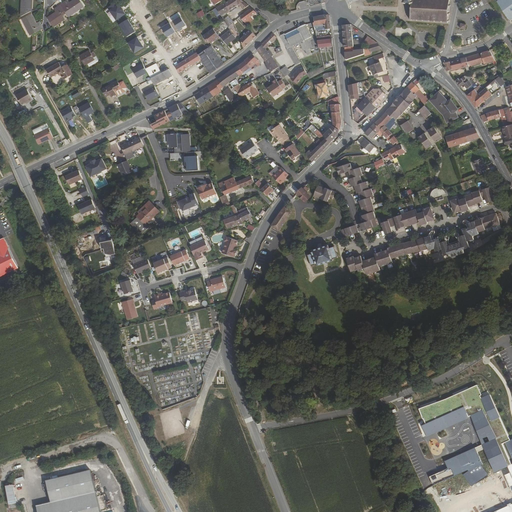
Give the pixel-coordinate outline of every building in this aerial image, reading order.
[(21,0),(20,17),(31,12),(31,0),(21,0)] [(71,15),(83,8),(77,0),(75,0),(68,5),(66,2),(60,6),(64,12),(67,10),(71,15)] [(230,10),(239,4),(235,0),(229,0),(225,3),(230,10)] [(404,0),(405,1),(403,1),(403,2),(405,2),(405,3),(406,4),(406,2),(411,2),(411,4),(411,11),(409,11),(409,12),(411,12),(410,18),(409,19),(410,20),(411,19),(416,19),(416,20),(417,20),(417,19),(422,19),(422,21),(423,21),(423,20),(428,20),(428,22),(430,22),(430,20),(434,20),(434,22),(435,22),(435,20),(441,21),(441,22),(442,22),(442,21),(447,21),(447,23),(448,23),(448,21),(449,21),(449,20),(448,20),(449,14),(450,14),(450,13),(449,13),(450,6),(451,6),(451,5),(450,5),(449,0),(404,0)] [(511,0),(497,0),(496,1),(509,20),(511,17),(511,0)] [(225,3),(221,5),(226,12),(230,10),(225,3)] [(221,5),(216,7),(221,15),(222,15),(226,12),(221,5)] [(46,19),(52,28),(64,20),(60,15),(64,12),(60,6),(53,11),(55,14),(46,19)] [(240,16),(247,24),(252,20),(250,17),(256,12),(252,8),(240,16)] [(205,14),(208,18),(216,13),(213,9),(205,14)] [(199,18),(205,15),(202,10),(196,13),(199,18)] [(224,19),(229,25),(234,22),(228,15),(224,19)] [(314,17),(314,22),(313,22),(315,30),(331,28),(331,26),(330,15),(329,15),(328,15),(314,17)] [(38,23),(34,25),(28,16),(20,22),(30,37),(42,29),(40,27),(38,23)] [(234,21),(235,23),(237,22),(239,25),(241,24),(245,29),(249,27),(247,24),(240,16),(234,21)] [(287,38),(291,46),(300,42),(304,50),(312,46),(309,40),(312,39),(311,37),(312,36),(306,24),(298,28),(300,32),(287,38)] [(342,25),(345,47),(353,46),(351,24),(342,25)] [(256,36),(251,29),(241,39),(244,48),(246,46),(248,44),(256,36)] [(207,36),(203,38),(206,41),(209,39),(212,42),(214,41),(216,39),(220,36),(217,33),(215,30),(207,36)] [(236,37),(231,30),(221,37),(226,45),(236,37)] [(287,38),(285,33),(280,35),(281,38),(286,49),(291,46),(287,38)] [(265,49),(275,39),(271,34),(268,37),(262,44),(262,45),(265,49)] [(333,46),(332,35),(317,36),(320,48),(333,46)] [(377,42),(368,36),(364,42),(368,45),(370,50),(371,52),(382,48),(377,42)] [(207,47),(198,55),(201,59),(210,73),(223,64),(221,60),(212,45),(210,45),(207,47)] [(262,45),(257,50),(261,55),(265,61),(271,57),(267,52),(265,49),(262,45)] [(286,49),(285,49),(291,63),(297,60),(291,46),(286,49)] [(94,57),(91,54),(89,50),(80,56),(85,65),(95,59),(94,57)] [(465,58),(469,66),(483,62),(484,64),(492,61),(494,64),(496,64),(489,50),(465,57),(465,58)] [(346,60),(364,54),(364,55),(364,51),(354,52),(345,53),(346,60)] [(179,72),(201,59),(198,55),(197,53),(175,66),(179,72)] [(253,53),(244,61),(245,61),(238,66),(243,73),(247,70),(251,67),(254,64),(255,62),(257,66),(261,64),(258,59),(253,53)] [(383,59),(385,58),(383,53),(373,57),(376,63),(370,66),(374,75),(384,71),(379,59),(382,58),(383,59)] [(278,67),(271,57),(265,61),(267,65),(271,72),(278,67)] [(456,60),(449,61),(452,70),(465,67),(467,73),(471,72),(469,66),(465,58),(456,60)] [(302,70),(297,60),(291,63),(295,73),(302,70)] [(446,71),(452,70),(449,61),(443,63),(445,67),(446,71)] [(68,65),(62,68),(59,62),(47,70),(52,78),(59,73),(61,75),(62,74),(65,80),(73,74),(68,65)] [(148,72),(146,68),(143,63),(132,68),(137,78),(148,72)] [(156,63),(146,68),(148,72),(154,84),(173,75),(170,68),(168,69),(160,73),(160,71),(156,63)] [(230,81),(243,73),(238,66),(238,65),(227,73),(218,80),(223,87),(230,81)] [(282,73),(285,76),(290,73),(286,66),(280,70),(282,73)] [(305,77),(302,70),(297,73),(292,79),(299,84),(305,77)] [(262,84),(264,83),(267,81),(268,84),(273,81),(268,73),(261,77),(257,79),(251,82),(256,88),(262,84)] [(282,73),(274,77),(278,83),(280,87),(282,86),(288,82),(285,76),(282,73)] [(474,83),(470,79),(467,74),(458,80),(457,78),(455,81),(460,87),(463,84),(467,89),(474,83)] [(500,86),(504,83),(498,76),(494,79),(500,86)] [(320,98),(329,96),(327,83),(326,82),(326,79),(317,81),(317,84),(317,85),(320,98)] [(413,81),(408,86),(414,93),(415,92),(417,95),(422,101),(425,104),(430,100),(426,95),(425,96),(419,90),(420,89),(416,85),(419,82),(416,79),(413,81)] [(490,94),(491,95),(501,88),(500,86),(494,79),(485,87),(491,94),(490,94)] [(123,81),(119,83),(117,80),(102,89),(103,93),(108,90),(110,94),(111,97),(117,94),(117,95),(126,90),(126,88),(123,81)] [(223,87),(218,80),(213,83),(208,87),(213,96),(222,91),(221,90),(224,88),(223,87)] [(256,88),(251,82),(246,85),(242,87),(243,88),(242,89),(239,84),(234,87),(240,96),(250,91),(254,97),(259,94),(256,88)] [(280,87),(278,83),(268,89),(274,99),(286,91),(282,86),(280,87)] [(482,90),(478,85),(473,89),(477,94),(482,90)] [(160,95),(155,86),(144,91),(148,101),(160,95)] [(415,92),(414,93),(408,86),(403,92),(413,100),(417,95),(415,92)] [(213,96),(208,87),(199,92),(206,102),(214,97),(213,96)] [(490,94),(491,94),(485,87),(482,90),(477,94),(483,100),(490,94)] [(229,88),(224,91),(231,102),(236,99),(229,88)] [(376,107),(387,95),(379,88),(373,89),(366,97),(366,98),(376,107)] [(22,105),(29,101),(29,102),(33,100),(27,89),(16,96),(22,105)] [(477,94),(473,89),(466,95),(470,100),(475,107),(483,100),(477,94)] [(459,117),(456,112),(459,109),(451,99),(448,101),(444,97),(439,91),(430,100),(443,115),(447,123),(459,117)] [(403,98),(411,104),(414,100),(413,100),(403,92),(400,95),(403,98)] [(339,96),(330,100),(330,101),(331,105),(332,112),(341,111),(340,104),(339,96)] [(366,98),(366,97),(357,107),(367,116),(376,107),(366,98)] [(410,105),(411,104),(403,98),(400,101),(408,108),(410,105)] [(407,108),(408,108),(400,101),(397,99),(394,103),(404,111),(407,108)] [(95,111),(89,103),(80,108),(89,123),(93,121),(90,114),(95,111)] [(394,103),(391,106),(401,114),(401,115),(404,111),(394,103)] [(174,106),(169,108),(171,111),(173,115),(182,110),(179,104),(174,106)] [(418,110),(425,119),(432,113),(425,104),(418,110)] [(76,116),(71,106),(61,111),(67,122),(76,116)] [(397,119),(401,114),(391,106),(386,112),(392,118),(394,116),(397,119)] [(503,126),(504,126),(508,125),(504,108),(500,109),(495,110),(490,112),(480,115),(483,122),(488,120),(500,116),(503,126)] [(171,111),(166,113),(165,111),(148,118),(153,128),(153,129),(155,128),(165,123),(170,121),(169,120),(171,119),(170,117),(173,116),(173,115),(171,111)] [(341,119),(341,111),(332,112),(334,125),(340,128),(342,123),(341,119)] [(381,128),(383,125),(385,125),(392,118),(386,112),(380,118),(375,123),(381,128)] [(405,131),(406,133),(413,129),(408,120),(401,125),(405,131)] [(373,125),(371,127),(377,134),(380,130),(383,134),(388,129),(385,125),(383,125),(381,128),(375,123),(373,125)] [(511,123),(508,125),(504,126),(503,126),(502,126),(505,138),(511,136),(511,123)] [(271,130),(275,137),(276,136),(279,140),(280,140),(282,143),(289,138),(280,124),(271,130)] [(313,124),(310,127),(320,138),(318,141),(312,135),(310,137),(319,145),(323,150),(327,146),(330,143),(324,135),(313,124)] [(338,135),(340,128),(334,125),(331,128),(338,135)] [(434,126),(428,131),(436,142),(442,138),(434,126)] [(373,138),(377,134),(371,127),(368,130),(365,133),(373,138)] [(54,138),(49,128),(37,134),(42,143),(54,138)] [(334,139),(338,135),(331,128),(324,135),(330,143),(334,139)] [(480,138),(475,128),(446,137),(449,148),(480,138)] [(383,134),(389,141),(390,140),(394,136),(388,129),(383,134)] [(427,149),(433,144),(425,133),(418,137),(424,144),(427,149)] [(175,152),(187,152),(195,152),(197,151),(196,147),(191,147),(190,134),(182,135),(182,138),(178,138),(178,134),(167,134),(168,144),(169,144),(169,147),(175,147),(175,152)] [(394,145),(396,143),(398,141),(397,139),(394,136),(390,140),(391,142),(394,145)] [(144,146),(140,137),(130,141),(135,150),(144,146)] [(366,139),(362,145),(365,148),(369,151),(370,152),(375,146),(366,139)] [(135,150),(130,141),(121,146),(125,155),(135,150)] [(247,159),(251,156),(250,155),(254,152),(255,153),(259,150),(253,141),(240,149),(247,159)] [(293,160),(301,154),(294,144),(287,149),(288,153),(293,160)] [(395,147),(397,151),(398,150),(400,155),(406,152),(401,144),(395,147)] [(323,150),(319,145),(312,152),(310,149),(306,152),(312,161),(318,155),(323,150)] [(385,159),(389,157),(390,158),(391,157),(392,160),(393,159),(396,157),(400,155),(398,150),(397,151),(395,147),(390,150),(382,154),(384,158),(385,159)] [(196,156),(195,152),(187,152),(187,156),(185,156),(185,162),(187,162),(188,170),(199,170),(198,156),(196,156)] [(87,166),(92,176),(98,173),(98,174),(103,172),(102,171),(108,168),(103,158),(97,161),(96,159),(92,162),(93,163),(87,166)] [(382,159),(376,162),(378,167),(380,166),(385,164),(382,159)] [(477,173),(486,170),(482,159),(473,162),(477,173)] [(132,172),(127,160),(118,164),(123,176),(132,172)] [(349,171),(353,170),(350,163),(337,167),(339,174),(349,171)] [(280,184),(284,180),(284,179),(289,174),(281,167),(272,175),(280,184)] [(362,175),(360,168),(353,170),(349,171),(351,178),(360,175),(362,175)] [(84,179),(80,170),(66,177),(70,185),(84,179)] [(351,178),(349,179),(352,187),(355,186),(362,183),(360,175),(351,178)] [(251,176),(246,178),(249,184),(254,182),(252,178),(251,176)] [(225,180),(218,183),(221,188),(222,188),(223,192),(224,194),(249,184),(246,178),(236,182),(234,177),(225,181),(225,180)] [(273,189),(268,183),(264,187),(259,180),(255,183),(266,195),(273,189)] [(359,192),(369,189),(367,182),(362,183),(355,186),(357,193),(359,192)] [(214,183),(199,188),(204,199),(218,193),(214,183)] [(321,199),(325,188),(318,185),(314,196),(321,199)] [(307,192),(309,190),(305,186),(304,187),(301,190),(298,193),(305,201),(310,196),(307,192)] [(88,187),(81,191),(84,198),(91,194),(91,193),(88,187)] [(494,200),(490,187),(483,190),(482,188),(479,189),(479,190),(481,197),(485,196),(485,197),(487,203),(494,200)] [(321,199),(328,201),(330,198),(332,199),(336,192),(326,188),(325,188),(321,199)] [(374,196),(371,188),(369,189),(359,192),(362,200),(371,197),(374,196)] [(430,197),(430,198),(431,199),(447,193),(446,191),(445,190),(444,189),(443,189),(442,188),(440,188),(439,188),(438,188),(436,188),(434,189),(433,189),(432,190),(432,191),(431,193),(430,194),(430,195),(430,197)] [(473,193),(476,204),(480,202),(483,201),(481,197),(479,190),(472,193),(473,193)] [(199,205),(194,193),(189,195),(190,198),(180,201),(183,211),(199,205)] [(473,205),(476,204),(473,193),(465,196),(466,198),(469,207),(473,205)] [(221,197),(224,206),(230,204),(226,195),(221,197)] [(362,207),(373,204),(371,197),(362,200),(360,201),(362,207)] [(453,208),(455,213),(462,210),(459,200),(458,198),(451,201),(453,208)] [(459,200),(462,210),(463,212),(467,210),(470,209),(469,207),(466,198),(459,200)] [(98,209),(94,200),(80,207),(84,215),(98,209)] [(145,223),(159,211),(152,203),(138,215),(145,223)] [(238,212),(233,203),(230,204),(235,213),(223,218),(227,227),(237,222),(237,223),(242,220),(242,219),(238,212)] [(373,211),(375,211),(373,204),(362,207),(364,214),(373,211)] [(242,219),(243,218),(252,214),(249,210),(250,210),(249,208),(247,208),(246,205),(239,208),(240,211),(238,212),(242,219)] [(279,230),(291,212),(286,205),(281,211),(272,226),(279,230)] [(265,207),(260,213),(259,212),(257,215),(262,218),(268,209),(265,207)] [(424,212),(427,222),(435,219),(433,213),(431,207),(423,210),(424,212)] [(417,214),(416,209),(408,212),(412,224),(420,222),(417,214)] [(365,222),(375,218),(376,218),(373,211),(364,214),(362,215),(365,222)] [(405,227),(412,224),(408,212),(401,214),(401,215),(405,226),(405,227)] [(417,214),(420,222),(421,225),(424,224),(428,223),(427,222),(424,212),(417,214)] [(492,226),(500,224),(496,213),(493,214),(489,216),(492,226)] [(397,225),(398,228),(405,226),(401,215),(391,218),(394,226),(397,225)] [(492,226),(489,216),(485,217),(481,218),(482,219),(485,229),(492,226)] [(371,228),(378,226),(375,218),(365,222),(362,223),(364,230),(365,232),(368,231),(368,229),(371,228)] [(382,223),(386,234),(393,232),(391,227),(394,226),(391,218),(388,219),(389,220),(382,223)] [(479,232),(485,230),(485,229),(482,219),(479,220),(475,221),(479,232)] [(475,221),(470,223),(469,224),(468,224),(468,225),(469,227),(470,227),(470,228),(473,236),(479,234),(479,232),(475,221)] [(256,227),(248,222),(247,226),(253,231),(256,227)] [(361,231),(364,230),(362,223),(358,224),(355,225),(358,232),(361,231)] [(343,229),(342,230),(344,237),(350,235),(354,234),(358,232),(355,225),(343,229)] [(465,230),(464,230),(464,231),(464,232),(464,234),(465,234),(465,235),(468,242),(474,240),(473,236),(470,228),(465,230)] [(464,250),(470,247),(468,242),(465,235),(459,237),(461,242),(464,250)] [(425,238),(429,249),(429,251),(436,248),(433,240),(432,239),(433,239),(432,237),(432,236),(431,236),(430,236),(425,238)] [(233,256),(235,257),(238,250),(235,249),(239,240),(229,237),(227,237),(225,241),(227,242),(223,253),(233,256)] [(418,240),(422,250),(422,251),(429,249),(425,238),(425,237),(422,238),(418,240)] [(0,277),(18,269),(5,238),(0,240),(0,277)] [(115,253),(112,238),(107,240),(107,241),(101,243),(102,249),(104,249),(106,255),(115,253)] [(440,239),(439,239),(439,238),(438,238),(433,240),(436,248),(437,253),(443,250),(441,243),(440,242),(441,241),(440,239)] [(202,253),(210,249),(206,240),(191,247),(197,261),(204,258),(202,253)] [(414,252),(414,253),(422,250),(418,240),(415,241),(411,242),(414,252)] [(403,244),(407,254),(407,255),(414,252),(411,242),(410,241),(407,242),(403,244)] [(443,250),(445,256),(451,254),(449,246),(447,241),(446,241),(441,243),(443,250)] [(456,243),(457,246),(456,248),(459,256),(465,254),(464,250),(461,242),(456,243)] [(403,244),(403,243),(400,244),(395,245),(399,256),(407,254),(403,244)] [(449,246),(451,254),(453,258),(459,256),(456,248),(455,248),(454,244),(449,246)] [(317,266),(334,260),(333,259),(338,257),(334,246),(329,248),(329,245),(320,248),(312,250),(313,253),(308,255),(312,266),(317,264),(317,266)] [(388,249),(392,259),(399,256),(395,245),(392,247),(388,248),(388,249)] [(386,250),(387,251),(382,253),(386,265),(393,263),(392,259),(388,249),(386,250)] [(187,250),(183,252),(186,260),(191,258),(187,250)] [(171,256),(175,265),(186,260),(183,252),(182,251),(171,256)] [(376,258),(379,267),(386,265),(382,253),(377,254),(377,253),(375,254),(376,257),(376,258)] [(352,257),(352,258),(349,259),(353,271),(358,269),(355,259),(354,258),(354,256),(352,257)] [(355,259),(358,269),(359,271),(366,269),(363,262),(363,261),(361,256),(359,256),(359,257),(355,259)] [(159,274),(164,272),(163,270),(172,267),(168,257),(154,263),(159,274)] [(376,258),(371,259),(371,258),(369,259),(374,272),(380,270),(379,267),(376,258)] [(152,267),(149,259),(134,265),(138,273),(152,267)] [(366,269),(367,274),(374,272),(369,259),(368,259),(368,260),(363,262),(366,269)] [(210,292),(226,287),(223,276),(211,280),(211,281),(208,282),(210,292)] [(125,294),(134,291),(131,279),(121,282),(125,294)] [(195,289),(187,292),(186,291),(180,293),(182,301),(187,299),(188,302),(198,299),(195,289)] [(158,307),(173,302),(170,292),(155,296),(156,300),(152,301),(154,309),(159,308),(158,307)] [(134,299),(122,302),(127,319),(138,316),(134,303),(135,302),(134,299)] [(447,399),(419,408),(426,424),(422,426),(427,437),(470,416),(482,445),(445,461),(448,468),(429,476),(434,485),(468,469),(470,471),(461,476),(470,485),(489,475),(481,465),(483,464),(478,452),(484,449),(494,472),(507,466),(511,463),(511,440),(511,441),(488,392),(482,395),(478,385),(447,399)] [(511,476),(511,503),(492,511),(511,511),(511,463),(507,466),(511,476)] [(40,511),(105,511),(92,467),(47,480),(52,499),(38,504),(40,511)]
